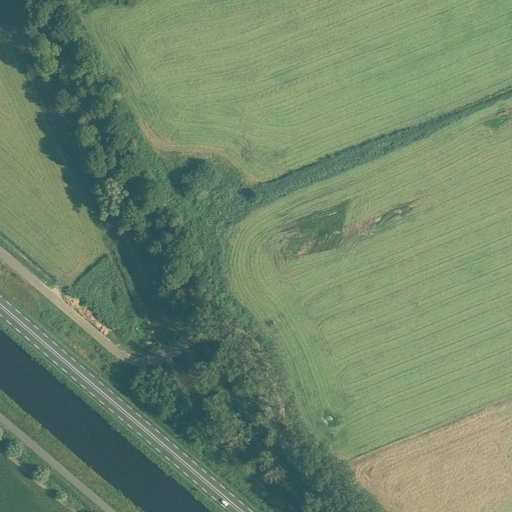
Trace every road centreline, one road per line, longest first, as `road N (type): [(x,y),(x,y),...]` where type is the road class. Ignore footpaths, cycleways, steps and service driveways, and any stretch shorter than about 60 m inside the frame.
road 1 (unclassified): [(347,511),(303,470),(235,350),(203,339),(135,362),(0,252)]
road 2 (track): [(8,0),(168,320),(177,333),(223,333),(225,344)]
road 3 (primary): [(243,511),(0,304)]
road 4 (unclassified): [(109,511),(0,418)]
